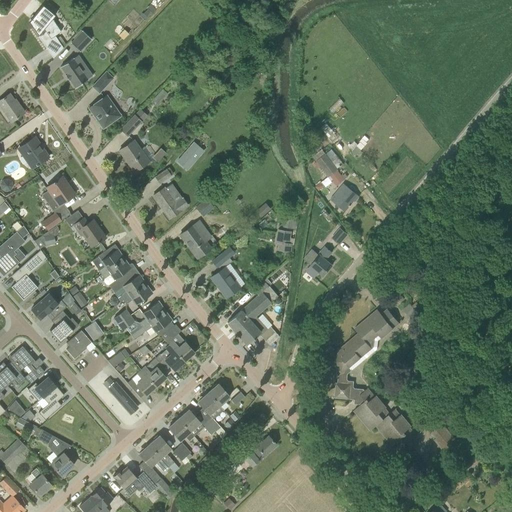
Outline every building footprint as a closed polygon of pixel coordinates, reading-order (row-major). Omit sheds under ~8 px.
[(43,5),(31,20),(29,22),(47,49),(54,44),(51,39),(61,32),(52,19),(55,16),(43,5)] [(147,10),(143,15),(146,19),(151,14),(147,10)] [(82,31),(71,43),(79,52),(91,40),(82,31)] [(72,59),(60,67),(66,75),(65,76),(69,81),(69,80),(75,88),(92,77),(86,67),(81,71),(72,59)] [(106,72),(92,87),(99,93),(113,78),(106,72)] [(0,106),(11,122),(16,119),(24,113),(17,102),(16,103),(10,94),(1,100),(0,100),(0,106)] [(106,96),(89,108),(103,128),(120,116),(106,96)] [(141,109),(135,116),(121,130),(127,136),(147,115),(141,109)] [(192,138),(176,156),(185,164),(201,146),(192,138)] [(42,151),(33,139),(20,148),(34,167),(49,157),(44,150),(42,151)] [(134,140),(119,151),(134,172),(149,162),(134,140)] [(157,162),(166,152),(160,147),(151,157),(157,162)] [(317,160),(316,161),(329,177),(338,169),(326,154),(325,154),(321,149),(315,154),(316,155),(314,157),(317,160)] [(160,184),(171,176),(166,170),(155,177),(160,184)] [(62,176),(52,183),(46,188),(48,191),(59,206),(73,196),(65,185),(67,183),(62,176)] [(0,188),(11,190),(12,185),(6,184),(7,180),(2,180),(0,188)] [(322,183),(316,188),(319,192),(325,187),(322,183)] [(359,196),(350,189),(343,183),(330,199),(344,211),(353,200),(355,201),(359,196)] [(176,202),(166,187),(153,196),(169,219),(188,205),(182,197),(176,202)] [(202,215),(211,207),(206,201),(197,209),(202,215)] [(267,203),(257,209),(261,216),(271,209),(267,203)] [(47,230),(60,221),(55,213),(42,222),(47,230)] [(84,218),(73,225),(81,237),(83,235),(91,247),(97,242),(98,243),(105,238),(93,220),(88,223),(84,218)] [(197,258),(211,248),(206,241),(212,237),(211,236),(200,220),(179,235),(197,258)] [(296,229),(297,222),(285,220),(284,228),(296,229)] [(16,232),(0,245),(0,256),(0,272),(3,276),(19,262),(14,257),(17,254),(14,251),(24,242),(21,239),(28,233),(23,225),(16,232)] [(279,229),(276,243),(279,243),(278,250),(291,252),(293,244),(290,243),(292,231),(279,229)] [(338,232),(332,238),(339,244),(345,238),(338,232)] [(44,238),(45,245),(46,246),(55,244),(54,236),(44,238)] [(217,268),(218,267),(230,258),(235,253),(229,246),(224,252),(212,262),(217,268)] [(319,272),(324,276),(332,265),(326,260),(332,252),(325,246),(318,254),(319,255),(307,271),(314,277),(319,272)] [(98,256),(101,261),(104,266),(98,271),(101,275),(124,259),(117,250),(109,255),(106,250),(98,256)] [(16,282),(11,287),(14,290),(15,289),(24,299),(37,288),(27,276),(42,263),(35,255),(11,276),(16,282)] [(124,259),(101,275),(104,279),(104,281),(106,284),(109,285),(111,288),(128,276),(125,272),(130,268),(124,259)] [(225,267),(211,277),(226,298),(240,288),(225,267)] [(55,280),(59,277),(54,270),(49,274),(55,280)] [(120,302),(123,300),(145,284),(139,275),(131,281),(128,276),(111,288),(118,298),(120,302)] [(258,295),(227,323),(233,329),(246,317),(250,321),(256,316),(271,303),(262,292),(268,286),(263,281),(253,290),(258,295)] [(152,293),(145,284),(123,300),(126,304),(132,300),(136,305),(152,293)] [(62,299),(68,305),(75,298),(68,292),(62,299)] [(48,294),(31,309),(40,320),(49,312),(54,318),(62,311),(66,307),(61,300),(57,304),(48,294)] [(78,303),(81,308),(87,303),(84,299),(78,303)] [(139,323),(142,327),(165,311),(158,302),(142,313),(145,319),(139,323)] [(403,308),(411,318),(418,312),(410,303),(403,308)] [(75,305),(69,309),(75,316),(81,311),(75,305)] [(118,324),(130,315),(126,309),(113,318),(118,324)] [(382,338),(400,324),(388,309),(382,314),(378,309),(355,328),(359,333),(336,352),(338,354),(331,360),(341,373),(338,376),(338,382),(336,382),(335,395),(338,398),(354,399),(356,398),(361,404),(354,410),(371,430),(376,426),(393,445),(404,436),(409,442),(417,435),(410,427),(412,426),(402,414),(401,415),(396,409),(390,413),(386,408),(387,406),(377,394),(375,395),(368,387),(365,390),(364,388),(355,387),(354,386),(354,381),(349,380),(347,378),(348,374),(377,349),(378,340),(381,337),(382,338)] [(70,319),(62,311),(54,318),(51,321),(55,325),(49,331),(60,342),(73,330),(66,323),(70,319)] [(149,336),(163,326),(171,320),(165,311),(142,327),(131,334),(134,339),(146,331),(149,336)] [(274,332),(270,327),(272,325),(262,314),(258,318),(256,316),(250,321),(246,317),(233,329),(246,345),(259,334),(265,341),(274,332)] [(135,321),(130,315),(118,324),(122,330),(135,321)] [(93,340),(104,332),(94,320),(84,328),(93,340)] [(175,324),(167,330),(160,335),(169,346),(184,362),(194,353),(185,342),(179,347),(171,339),(181,331),(175,324)] [(85,347),(91,342),(80,330),(66,343),(69,347),(66,350),(74,359),(86,348),(85,347)] [(156,357),(155,357),(155,358),(166,370),(170,367),(174,371),(184,362),(169,346),(166,349),(161,354),(160,354),(156,357)] [(19,372),(26,365),(31,371),(24,377),(25,378),(30,384),(44,372),(39,366),(35,370),(30,365),(35,361),(23,347),(20,350),(18,349),(11,355),(12,356),(8,359),(11,362),(19,372)] [(112,367),(124,359),(120,352),(107,361),(107,360),(106,360),(112,367)] [(155,358),(145,367),(141,370),(155,387),(166,378),(162,374),(166,370),(155,358)] [(123,360),(115,366),(118,370),(126,365),(123,360)] [(24,377),(19,372),(11,362),(6,366),(3,362),(0,364),(0,377),(7,385),(13,379),(18,384),(25,378),(24,377)] [(143,394),(145,396),(155,387),(141,370),(137,374),(127,383),(140,398),(140,397),(143,394)] [(35,383),(27,389),(38,401),(42,397),(55,386),(48,377),(38,386),(35,383)] [(135,405),(122,390),(115,382),(107,389),(127,412),(135,405)] [(229,397),(228,395),(218,384),(208,393),(219,406),(229,397)] [(48,404),(38,413),(45,420),(61,406),(57,401),(64,395),(55,386),(42,397),(48,404)] [(235,405),(245,397),(240,392),(231,400),(235,405)] [(211,418),(207,422),(215,431),(220,427),(213,419),(223,410),(219,406),(208,393),(198,402),(211,418)] [(10,411),(18,404),(15,400),(7,409),(10,411)] [(30,420),(34,416),(29,410),(21,417),(25,420),(28,418),(30,420)] [(204,427),(202,426),(200,423),(188,410),(178,419),(194,436),(204,427)] [(258,420),(261,423),(266,418),(262,414),(257,419),(258,421),(258,420)] [(433,439),(443,451),(457,440),(438,417),(427,426),(436,437),(433,439)] [(178,419),(168,428),(180,441),(185,436),(189,440),(194,436),(178,419)] [(202,426),(204,427),(210,435),(215,431),(207,422),(202,426)] [(63,453),(57,447),(61,440),(42,429),(37,438),(50,445),(49,447),(52,451),(58,457),(50,464),(61,476),(62,476),(64,476),(67,473),(67,471),(74,465),(63,453)] [(166,464),(168,467),(174,463),(165,453),(170,449),(159,436),(149,445),(166,464)] [(264,456),(276,445),(268,436),(261,441),(259,439),(253,444),(242,455),(244,457),(252,467),(259,461),(259,460),(264,456)] [(0,458),(7,465),(26,447),(18,439),(4,452),(1,450),(0,450),(0,458)] [(182,443),(177,448),(186,457),(190,453),(182,443)] [(166,464),(149,445),(139,454),(150,467),(155,462),(163,472),(168,467),(166,464)] [(181,461),(186,457),(177,448),(173,452),(181,461)] [(119,471),(112,477),(124,490),(131,483),(142,495),(147,491),(127,467),(121,472),(119,471)] [(39,496),(51,485),(42,474),(41,475),(36,468),(30,473),(36,479),(29,485),(39,496)] [(207,497),(226,475),(218,468),(199,490),(207,497)] [(160,479),(161,479),(153,469),(146,475),(168,499),(174,494),(160,479)] [(0,484),(4,488),(11,481),(6,477),(0,482),(0,484)] [(469,477),(463,481),(468,487),(474,483),(469,477)] [(106,494),(100,487),(90,496),(91,496),(79,507),(83,511),(109,511),(110,511),(105,506),(113,499),(107,492),(106,494)] [(0,511),(22,511),(25,510),(18,502),(12,496),(3,504),(0,500),(0,511)] [(235,505),(229,498),(223,503),(230,510),(235,505)]
